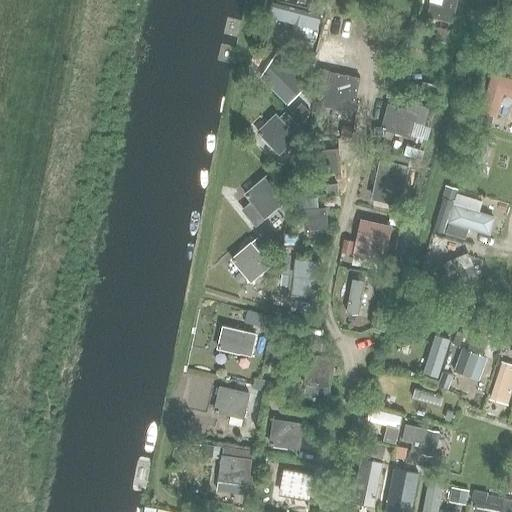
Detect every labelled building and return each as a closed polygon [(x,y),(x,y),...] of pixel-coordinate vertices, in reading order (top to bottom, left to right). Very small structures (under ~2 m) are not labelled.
[(426,17),(452,24),(457,0),(442,0),(441,6),(430,3),(426,17)] [(303,10),(272,2),(268,16),(299,24),(303,10)] [(511,38),(502,35),(497,51),(511,55),(511,38)] [(305,88),(279,62),(263,79),(289,104),(305,88)] [(358,78),(326,72),(320,105),(351,112),(358,78)] [(511,79),(492,74),(481,113),(497,118),(504,95),(511,96),(511,79)] [(418,112),(388,104),(381,129),(411,137),(418,112)] [(274,111),(255,129),(279,155),(295,140),(297,142),(301,138),(305,134),(283,111),(278,116),(274,111)] [(340,172),(338,149),(315,151),(317,175),(340,172)] [(403,171),(381,166),(374,197),(396,201),(403,171)] [(285,202),(265,177),(244,194),(264,219),(285,202)] [(301,232),(324,231),(322,209),(318,210),(317,198),(299,199),(300,211),(301,232)] [(452,202),(443,199),(434,231),(442,234),(452,202)] [(493,216),(452,204),(446,222),(488,235),(493,216)] [(391,227),(362,220),(355,245),(352,256),(382,263),(385,252),(391,227)] [(276,262),(256,239),(231,259),(251,283),(276,262)] [(433,254),(426,252),(423,263),(430,265),(433,254)] [(296,258),(292,292),(314,294),(318,260),(296,258)] [(478,278),(473,266),(448,276),(443,266),(431,272),(435,282),(425,287),(430,299),(478,278)] [(353,280),(347,312),(360,315),(366,282),(353,280)] [(270,325),(272,313),(251,309),(248,321),(270,325)] [(253,334),(222,326),(217,348),(248,356),(253,334)] [(459,348),(464,336),(457,333),(452,345),(459,348)] [(436,336),(424,374),(438,378),(451,341),(436,336)] [(486,358),(460,349),(452,371),(478,381),(486,358)] [(330,389),(336,358),(310,353),(304,384),(330,389)] [(511,389),(511,366),(500,363),(488,399),(507,406),(511,389)] [(250,393),(216,386),(211,413),(244,420),(250,393)] [(370,409),(368,420),(400,428),(402,416),(370,409)] [(305,424),(273,419),(269,446),(301,450),(305,424)] [(440,432),(414,427),(405,425),(401,441),(411,443),(409,452),(435,458),(440,432)] [(252,451),(243,450),(223,447),(222,455),(219,481),(217,492),(247,496),(248,485),(252,451)] [(373,508),(382,463),(361,459),(352,504),(373,508)] [(393,468),(383,511),(411,511),(419,473),(393,468)] [(314,474),(284,470),(278,496),(309,501),(314,474)] [(438,511),(444,484),(429,481),(423,511),(438,511)] [(456,484),(453,499),(470,503),(473,488),(456,484)] [(490,495),(490,496),(487,496),(487,494),(473,491),(469,511),(471,511),(508,511),(511,499),(490,495)]
